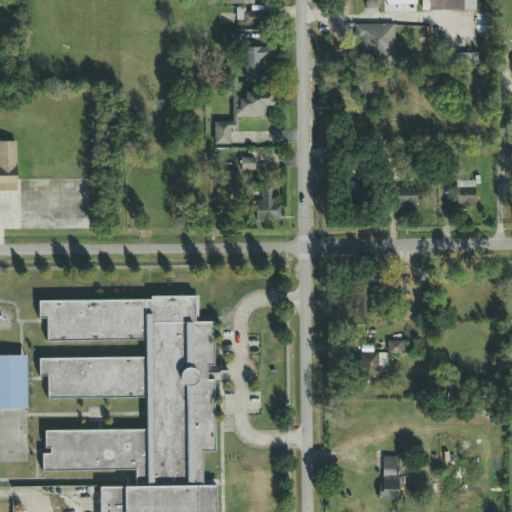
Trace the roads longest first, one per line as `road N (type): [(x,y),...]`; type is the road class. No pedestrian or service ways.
road 1 (residential): [(0,250),(511,244)]
road 2 (tertiary): [(300,0),(306,511)]
